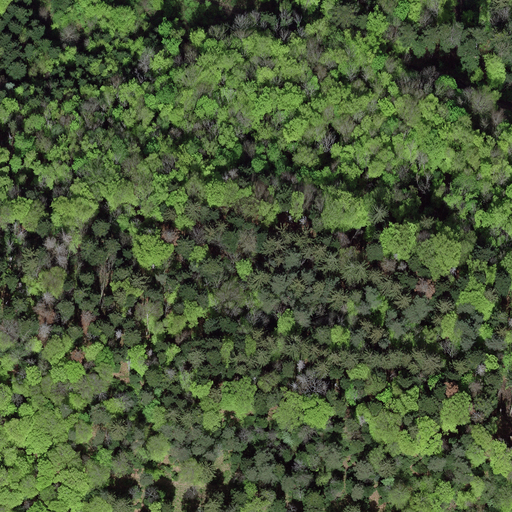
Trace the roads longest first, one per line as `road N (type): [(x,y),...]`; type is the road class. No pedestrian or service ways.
road 1 (track): [(511,106),(383,56),(196,0)]
road 2 (track): [(39,484),(63,465),(243,491),(307,511)]
